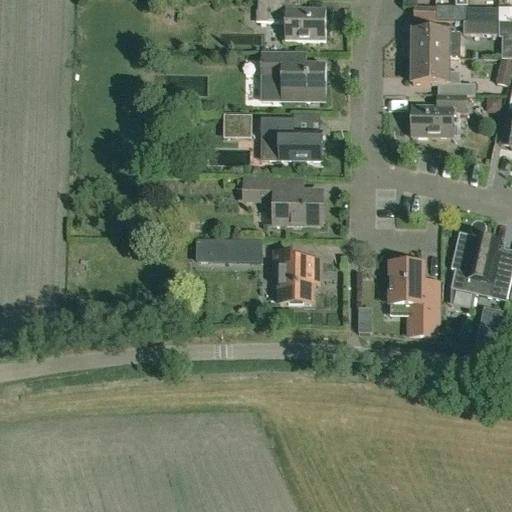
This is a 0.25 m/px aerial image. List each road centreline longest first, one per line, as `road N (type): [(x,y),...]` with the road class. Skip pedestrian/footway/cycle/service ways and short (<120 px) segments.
road 1 (unclassified): [(0,374),(222,353),(352,355),(511,375)]
road 2 (residential): [(511,225),(357,201),(372,0)]
